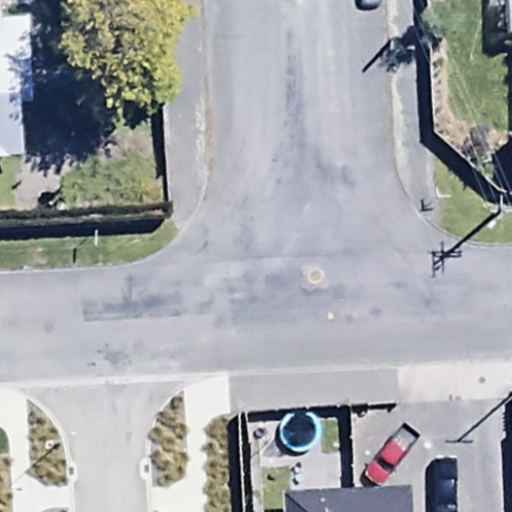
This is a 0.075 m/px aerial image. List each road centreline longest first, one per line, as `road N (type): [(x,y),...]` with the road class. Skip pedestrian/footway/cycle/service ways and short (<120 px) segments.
road 1 (residential): [(322,319),(307,0)]
road 2 (residential): [(511,309),(322,319)]
road 3 (residential): [(144,328),(154,511)]
road 4 (residential): [(322,319),(144,328)]
road 5 (residential): [(144,328),(0,335)]
